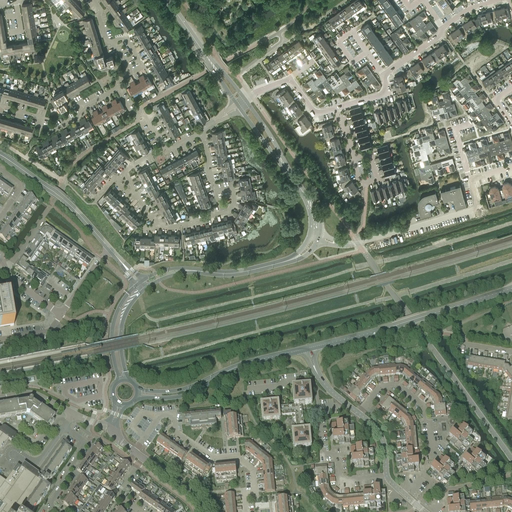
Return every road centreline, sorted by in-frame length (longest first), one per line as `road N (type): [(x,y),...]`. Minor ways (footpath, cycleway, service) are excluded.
road 1 (secondary): [(308,348),(511,288)]
road 2 (residential): [(469,179),(471,209),(354,244),(315,236)]
road 3 (residential): [(203,131),(215,191),(232,188),(234,201),(205,219),(156,225)]
road 4 (secondary): [(315,236),(310,203),(241,103)]
road 5 (residential): [(456,456),(433,446),(422,404),(397,384),(379,386),(357,413)]
road 6 (tertiary): [(0,155),(63,199),(109,249)]
road 7 (residential): [(386,475),(339,480),(337,453),(321,455),(317,408)]
road 8 (residential): [(245,511),(252,470),(233,456),(213,458),(175,423)]
road 9 (residential): [(0,109),(55,129),(117,87)]
road 10 (secondary): [(195,271),(286,261),(315,236)]
road 11 (secondary): [(241,103),(166,0)]
